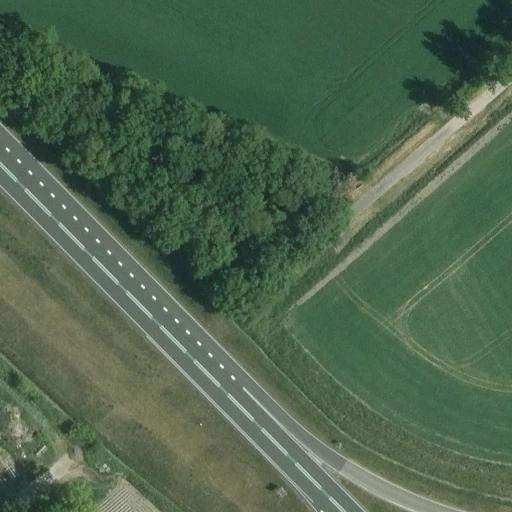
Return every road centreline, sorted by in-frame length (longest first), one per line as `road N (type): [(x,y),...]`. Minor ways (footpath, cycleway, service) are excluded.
road 1 (trunk): [(273,444),(0,167)]
road 2 (unclassified): [(273,283),(511,73)]
road 3 (trunk): [(431,511),(273,444)]
